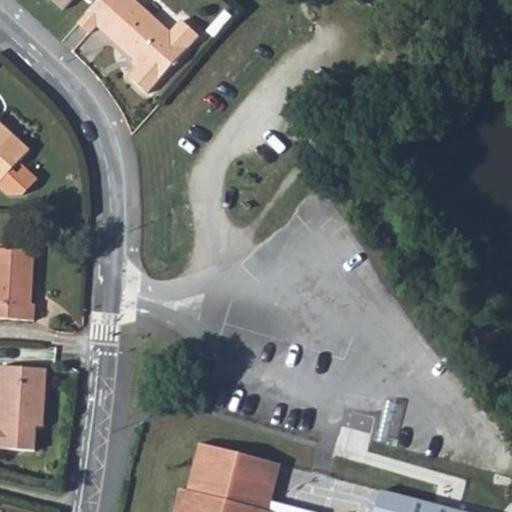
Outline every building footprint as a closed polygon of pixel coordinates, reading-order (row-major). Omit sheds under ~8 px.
[(72,0),(55,0),(65,9),(72,0)] [(100,0),(80,22),(92,32),(99,24),(144,65),(133,78),(149,93),(201,36),(185,21),(173,33),(136,0),(100,0)] [(34,146),(6,121),(3,126),(0,122),(0,183),(2,185),(34,146)] [(36,251),(0,248),(0,320),(36,323),(38,305),(33,305),(36,251)] [(39,414),(47,414),(50,373),(3,369),(0,417),(0,450),(37,453),(38,429),(39,414)] [(46,429),(47,414),(39,414),(38,429),(46,429)] [(279,459),(194,437),(183,485),(175,484),(167,511),(274,511),(275,509),(254,504),(255,494),(270,495),(279,459)] [(469,511),(379,489),(372,511),(469,511)] [(300,511),(302,505),(270,495),(255,494),(254,504),(275,509),(274,511),(300,511)]
